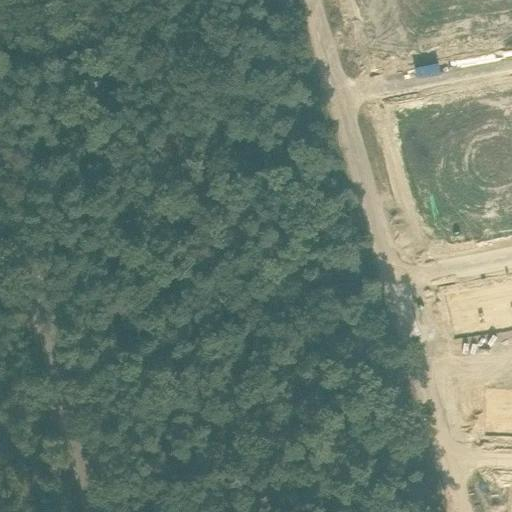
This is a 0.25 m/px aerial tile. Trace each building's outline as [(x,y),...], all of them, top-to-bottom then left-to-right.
[(507,0),(497,0),(499,8),(508,6),(507,0)] [(491,1),(473,4),(480,42),(498,39),(491,1)] [(473,4),(457,7),(464,45),(480,42),(473,4)] [(457,7),(440,11),(447,48),(464,45),(457,7)] [(440,11),(420,14),(427,52),(427,53),(448,49),(447,48),(440,11)] [(509,11),(500,13),(501,22),(511,20),(509,11)] [(420,14),(404,17),(411,55),(427,52),(420,14)] [(404,17),(387,20),(394,58),(411,55),(404,17)] [(387,20),(370,24),(377,61),(394,58),(387,20)] [(511,25),(511,20),(501,22),(503,32),(511,29),(511,25)] [(511,95),(511,89),(493,92),(500,127),(511,125),(511,95)] [(493,92),(477,95),(483,130),(500,127),(493,92)] [(477,95),(460,98),(467,134),(483,130),(477,95)] [(460,98),(444,101),(450,137),(467,134),(460,98)] [(444,101),(427,104),(434,140),(450,137),(444,101)] [(427,104),(411,108),(417,143),(434,140),(427,104)] [(411,108),(393,111),(400,146),(417,143),(411,108)] [(499,151),(488,153),(489,161),(501,159),(499,151)] [(488,153),(476,155),(477,163),(489,161),(488,153)] [(466,157),(455,159),(456,167),(468,165),(466,157)] [(455,159),(443,161),(444,169),(456,167),(455,159)] [(511,162),(501,165),(503,173),(511,171),(511,162)] [(433,163),(422,165),(423,173),(435,171),(433,163)] [(422,165),(410,168),(411,175),(423,173),(422,165)] [(501,165),(490,167),(491,175),(503,173),(501,165)] [(480,169),(468,171),(470,179),(482,177),(480,169)] [(468,171),(457,173),(458,181),(470,179),(468,171)] [(447,175),(435,177),(437,185),(449,183),(447,175)] [(435,177),(424,180),(425,187),(437,185),(435,177)] [(511,220),(507,195),(491,198),(497,234),(511,230),(511,220)] [(491,198),(474,201),(481,237),(497,234),(491,198)] [(474,201),(458,205),(464,240),(481,237),(474,201)] [(458,205),(441,208),(448,243),(464,240),(458,205)] [(441,208),(424,211),(430,246),(448,243),(441,208)] [(511,285),(500,288),(507,325),(511,324),(511,285)] [(500,288),(483,291),(491,328),(507,325),(500,288)] [(483,291),(467,294),(474,332),(491,328),(483,291)] [(467,294),(449,297),(457,335),(474,332),(467,294)] [(511,351),(511,347),(499,349),(501,357),(511,354),(511,351)] [(490,350),(478,353),(479,361),(491,359),(490,350)] [(478,353),(466,355),(468,363),(479,361),(478,353)] [(509,361),(498,363),(499,371),(511,369),(509,361)] [(489,394),(488,432),(508,433),(509,395),(489,394)]
